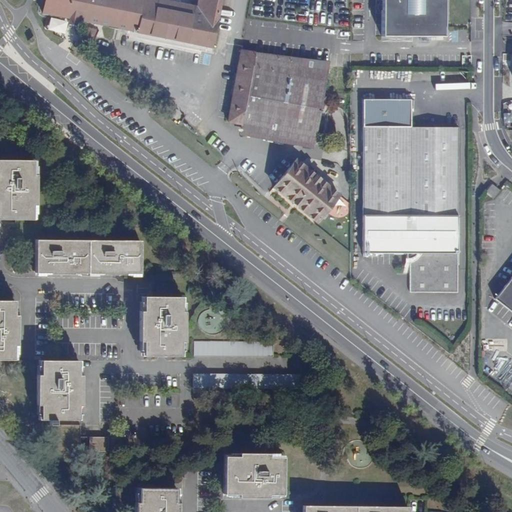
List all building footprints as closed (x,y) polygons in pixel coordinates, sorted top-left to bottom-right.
[(212,47),(221,0),(196,0),(196,6),(166,0),(45,0),(42,13),(212,47)] [(444,0),(382,0),(382,37),(444,37),(444,0)] [(250,59),(251,54),(240,53),(230,119),(228,130),(239,132),(260,136),(259,142),(313,151),(326,71),(250,59)] [(362,254),(372,254),(409,254),(409,292),(457,292),(458,127),(410,127),(410,99),(363,99),(362,254)] [(239,139),(259,142),(260,136),(239,132),(239,139)] [(0,219),(31,220),(31,205),(35,205),(35,175),(32,175),(32,161),(0,160),(0,219)] [(291,209),(309,223),(330,195),(287,161),(265,189),(291,209)] [(492,198),(499,190),(492,185),(486,193),(492,198)] [(139,241),(35,240),(35,273),(50,273),(50,274),(72,274),(72,273),(102,273),(102,275),(125,275),(125,273),(139,274),(139,241)] [(511,275),(494,298),(504,306),(511,312),(511,275)] [(143,341),(142,356),(180,356),(180,341),(183,342),(183,312),(180,312),(180,298),(143,297),(143,312),(139,312),(139,341),(143,341)] [(0,359),(13,360),(13,345),(17,345),(17,315),(13,315),(13,300),(0,300),(0,359)] [(273,342),(193,342),(193,356),(272,357),(273,342)] [(40,405),(40,420),(77,420),(77,405),(80,405),(81,376),(77,376),(77,361),(40,361),(40,375),(36,375),(36,405),(40,405)] [(298,375),(193,374),(193,389),(298,389),(298,375)] [(107,438),(89,438),(89,452),(107,452),(107,438)] [(239,457),(223,456),(223,494),(238,494),(238,498),(268,498),(268,494),(283,494),(283,457),(268,457),(268,453),(239,452),(239,457)] [(177,511),(178,503),(174,503),(175,488),(138,488),(137,502),(133,502),(133,511),(177,511)]
